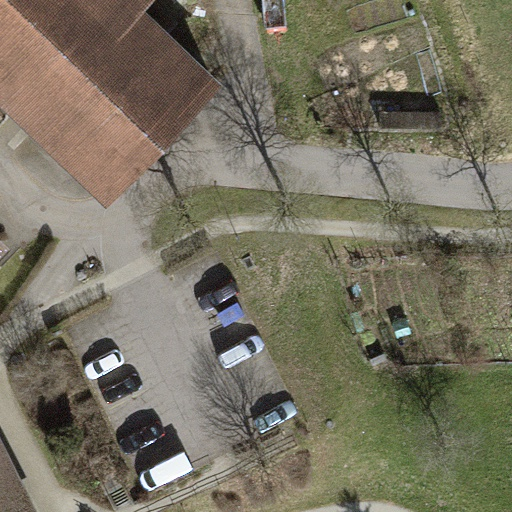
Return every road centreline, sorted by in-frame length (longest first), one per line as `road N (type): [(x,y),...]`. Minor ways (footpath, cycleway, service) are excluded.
road 1 (unclassified): [(0,166),(97,239),(172,174),(254,165)]
road 2 (unclassified): [(511,185),(254,165)]
road 3 (unclassified): [(254,165),(226,0)]
